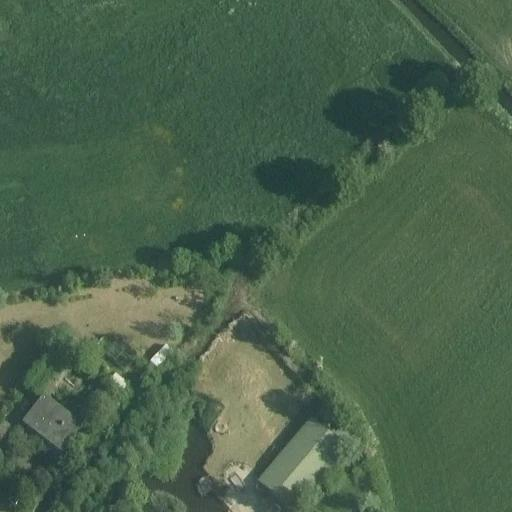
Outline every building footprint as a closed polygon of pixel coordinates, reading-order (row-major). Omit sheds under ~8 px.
[(404,56),(392,66),(402,77),(414,67),(404,56)] [(154,368),(171,349),(163,342),(146,361),(154,368)] [(41,399),(65,367),(53,357),(29,389),(41,399)] [(103,389),(93,399),(107,411),(116,401),(103,389)] [(62,452),(80,428),(45,401),(33,417),(41,423),(34,431),(62,452)] [(312,421),(258,484),(292,511),(296,511),(348,451),(312,421)]
